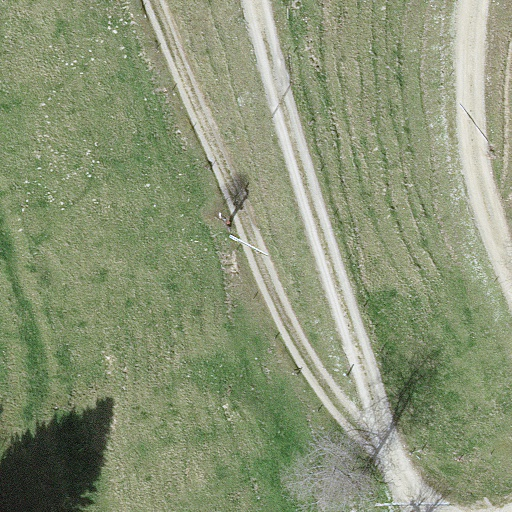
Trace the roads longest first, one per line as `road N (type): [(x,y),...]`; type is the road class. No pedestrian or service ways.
road 1 (track): [(459,511),(437,503),(389,452),(258,0)]
road 2 (track): [(152,0),(314,369),(389,452)]
road 3 (track): [(477,0),(474,135),(511,273)]
